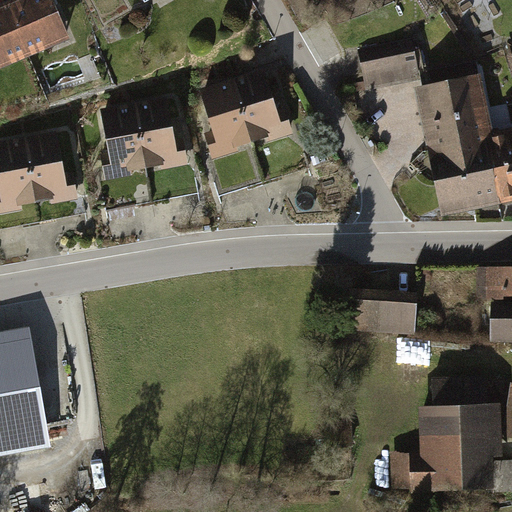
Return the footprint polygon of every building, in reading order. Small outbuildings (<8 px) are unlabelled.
[(0,0),(0,69),(68,41),(51,0),(0,0)] [(415,37),(361,50),(370,89),(424,76),(415,37)] [(480,74),(416,87),(444,216),(511,201),(511,53),(508,55),(511,72),(511,128),(493,132),(480,74)] [(265,69),(201,89),(218,143),(209,146),(213,160),(296,134),(291,116),(281,119),(265,69)] [(167,98),(101,111),(112,164),(102,166),(105,181),(188,164),(185,149),(178,151),(167,98)] [(56,131),(0,141),(0,199),(3,214),(70,201),(56,131)] [(511,267),(479,269),(481,304),(511,302),(511,267)] [(419,293),(353,292),(352,335),(418,336),(419,293)] [(36,329),(0,334),(0,456),(53,449),(36,329)] [(401,368),(427,370),(430,344),(403,342),(401,368)] [(51,423),(79,418),(70,364),(42,368),(51,423)] [(434,398),(414,399),(419,493),(511,488),(511,457),(503,458),(500,399),(485,400),(483,372),(432,375),(434,398)]
